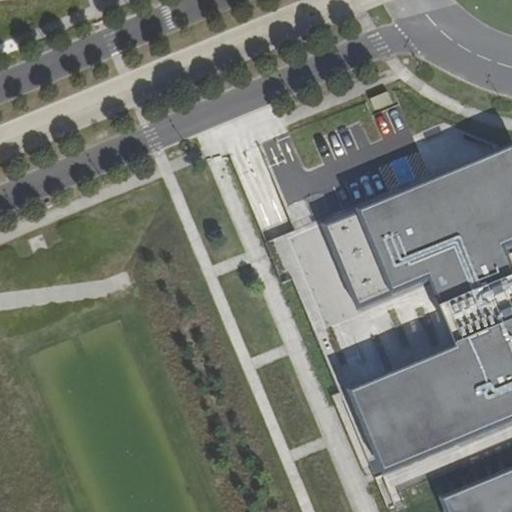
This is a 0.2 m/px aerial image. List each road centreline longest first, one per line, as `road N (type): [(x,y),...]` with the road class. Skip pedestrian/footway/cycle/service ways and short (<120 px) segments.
road 1 (unclassified): [(0,204),(379,45),(445,37)]
road 2 (unclassified): [(209,0),(0,87)]
